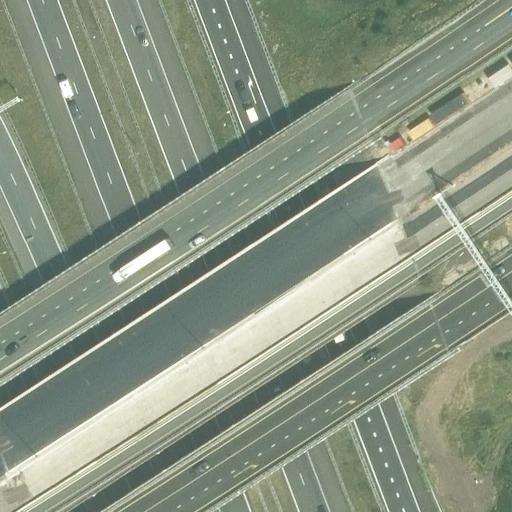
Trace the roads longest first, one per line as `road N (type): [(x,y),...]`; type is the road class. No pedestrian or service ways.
road 1 (motorway): [(511,110),(0,443)]
road 2 (motorway): [(8,511),(511,185)]
road 3 (motorway): [(470,58),(0,364)]
road 4 (motorway): [(396,511),(202,0)]
road 5 (motorway): [(313,511),(120,0)]
road 6 (motorway): [(40,0),(233,511)]
road 7 (motorway): [(132,511),(504,270)]
road 8 (motorway): [(0,152),(154,511)]
road 9 (motorway): [(0,304),(80,511)]
